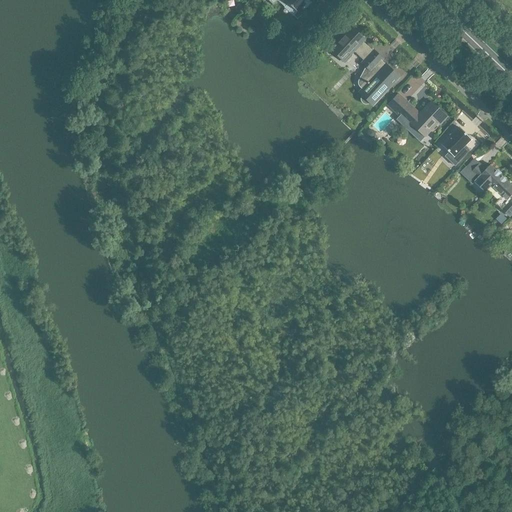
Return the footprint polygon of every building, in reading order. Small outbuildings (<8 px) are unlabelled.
[(310,3),(308,0),(267,0),(273,5),(277,0),(285,7),(287,5),(289,5),(297,12),(298,12),(297,12),(301,8),(304,10),(310,3)] [(239,4),(234,9),(239,13),(243,8),(239,4)] [(373,106),(389,88),(399,77),(381,60),(382,59),(374,51),(372,53),(361,43),(364,40),(350,27),(330,49),(345,63),(351,56),(351,55),(354,52),(364,61),(362,63),(366,67),(359,80),(358,83),(358,85),(359,87),(362,90),(359,93),(362,96),(361,97),(361,100),(361,102),(362,103),(364,105),(366,105),(368,104),(370,103),(373,106)] [(447,117),(430,101),(419,113),(398,94),(387,105),(398,115),(400,113),(410,122),(410,123),(425,137),(438,122),(440,125),(447,117)] [(458,127),(441,145),(449,152),(445,156),(455,166),(468,152),(467,152),(464,148),(466,147),(465,146),(465,145),(471,139),(458,127)] [(366,133),(366,134),(367,135),(367,136),(367,137),(368,137),(369,138),(370,138),(371,138),(372,138),(373,138),(373,137),(374,137),(374,136),(375,136),(375,135),(375,134),(375,133),(375,132),(374,131),(374,130),(373,130),(372,130),(371,129),(370,129),(370,130),(369,130),(368,130),(368,131),(367,131),(367,132),(367,133),(366,133)] [(467,166),(463,171),(467,167),(472,172),(478,178),(474,182),(475,182),(477,180),(487,190),(485,192),(488,189),(502,175),(501,174),(502,173),(498,169),(497,170),(491,165),(486,169),(480,163),(472,171),(467,166)] [(511,184),(502,175),(488,189),(499,199),(497,201),(495,203),(508,215),(511,210),(511,184)] [(502,213),(496,219),(502,224),(507,219),(502,213)]
